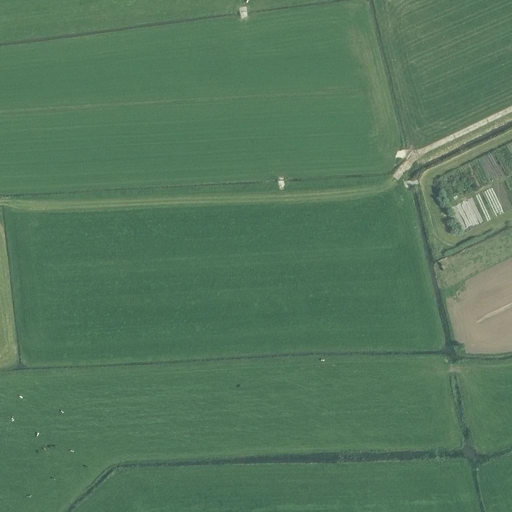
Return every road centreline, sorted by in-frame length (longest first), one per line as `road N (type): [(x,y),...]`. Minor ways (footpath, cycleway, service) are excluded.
road 1 (track): [(0,475),(446,370),(511,372)]
road 2 (track): [(511,110),(415,155),(387,152)]
